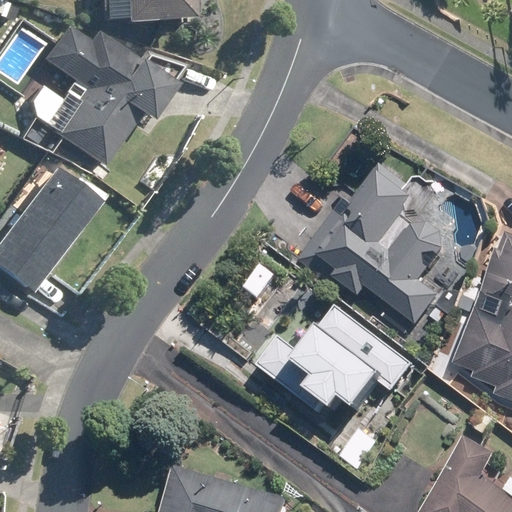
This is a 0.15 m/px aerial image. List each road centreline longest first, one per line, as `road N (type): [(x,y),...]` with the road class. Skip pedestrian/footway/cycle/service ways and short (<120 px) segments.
road 1 (residential): [(64,511),(70,443),(100,369),(242,163),(315,0)]
road 2 (residential): [(511,110),(315,0)]
